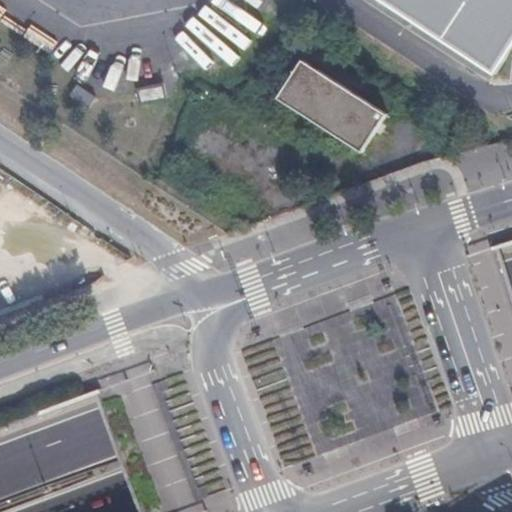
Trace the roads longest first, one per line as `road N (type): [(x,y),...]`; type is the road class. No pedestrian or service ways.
road 1 (motorway): [(511,288),(0,468)]
road 2 (motorway): [(129,511),(511,357)]
road 3 (residential): [(0,146),(175,261),(197,306)]
road 4 (tertiary): [(496,450),(425,231)]
road 5 (tertiary): [(197,306),(123,322),(0,368)]
road 6 (tertiary): [(216,327),(211,364),(263,511)]
road 7 (tertiary): [(425,231),(256,292)]
road 8 (tertiary): [(361,510),(496,450)]
